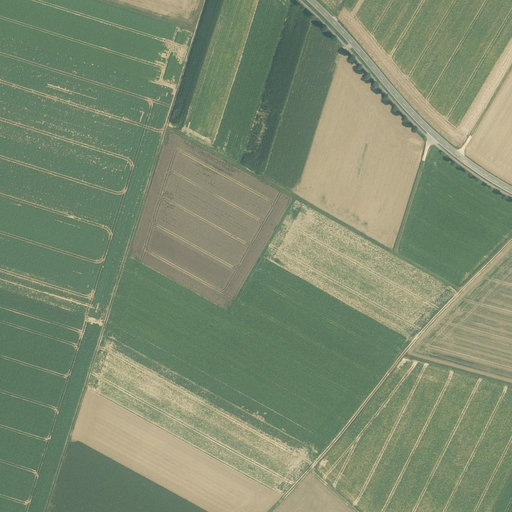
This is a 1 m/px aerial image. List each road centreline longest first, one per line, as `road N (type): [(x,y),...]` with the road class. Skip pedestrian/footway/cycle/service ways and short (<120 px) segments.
road 1 (track): [(45,511),(205,0)]
road 2 (track): [(511,239),(419,334),(268,511)]
road 3 (track): [(460,291),(294,197),(230,314)]
road 4 (tertiary): [(511,190),(440,140),(311,0)]
road 5 (track): [(294,197),(166,126)]
